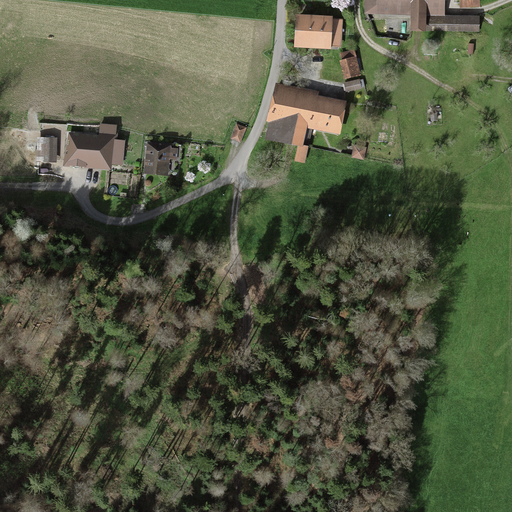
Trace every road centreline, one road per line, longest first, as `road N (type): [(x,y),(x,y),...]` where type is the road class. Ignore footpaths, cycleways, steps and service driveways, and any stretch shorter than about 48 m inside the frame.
road 1 (unclassified): [(34,186),(75,187),(97,216),(128,221),(218,182),(234,170),(260,118),(276,65),(282,0)]
road 2 (track): [(239,511),(245,353),(234,170)]
road 3 (track): [(450,89),(370,42),(356,0)]
